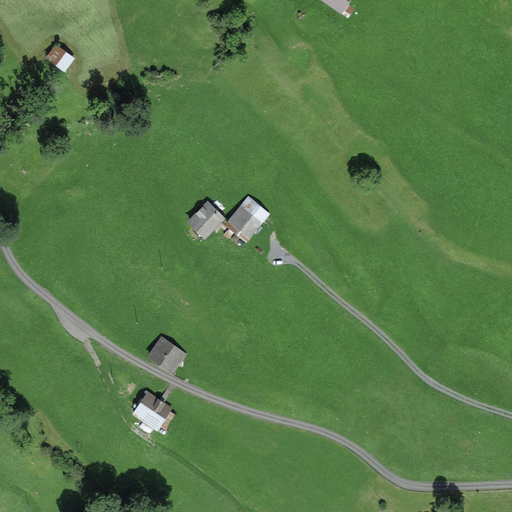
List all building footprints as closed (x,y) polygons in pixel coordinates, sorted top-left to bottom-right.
[(357,0),(327,0),(324,5),(344,19),(357,0)] [(77,63),(57,49),(48,61),(68,75),(77,63)] [(269,215),(248,198),(227,224),(248,241),(269,215)] [(207,203),(189,221),(205,237),(224,219),(207,203)] [(185,355),(161,339),(149,357),(172,373),(185,355)] [(175,409),(148,394),(135,416),(162,431),(175,409)]
